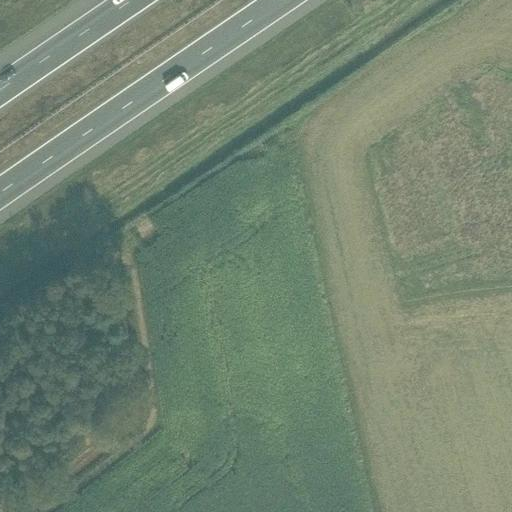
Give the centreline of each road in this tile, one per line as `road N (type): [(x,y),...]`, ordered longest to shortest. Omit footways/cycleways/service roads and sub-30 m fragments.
road 1 (motorway): [(0,194),(282,0)]
road 2 (motorway): [(135,0),(0,92)]
